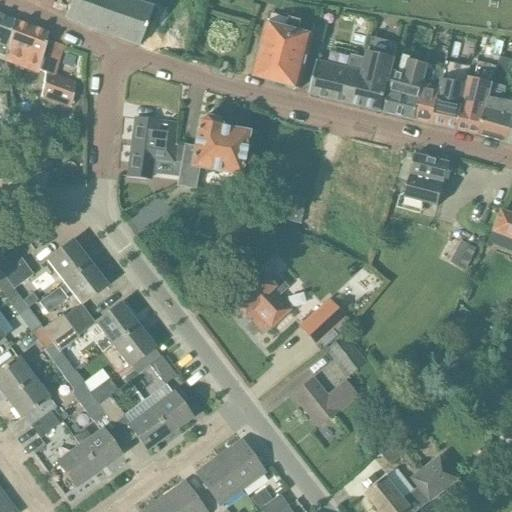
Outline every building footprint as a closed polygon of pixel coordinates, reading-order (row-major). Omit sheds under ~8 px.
[(71,0),(70,4),(70,5),(65,20),(138,47),(152,9),(124,0),(71,0)] [(0,60),(5,63),(14,22),(29,27),(0,16),(0,60)] [(302,22),(289,19),(287,30),(267,24),(253,78),(300,90),(314,37),(299,33),(302,22)] [(73,83),(54,76),(63,47),(46,41),(47,34),(29,27),(14,22),(5,63),(38,75),(39,72),(45,74),(41,98),(68,108),(73,83)] [(314,76),(309,95),(353,106),(368,52),(366,52),(361,73),(357,72),(337,67),(317,63),(314,76)] [(368,52),(353,106),(381,113),(388,82),(390,83),(396,58),(368,52)] [(486,104),(479,136),(508,144),(511,126),(511,102),(504,101),(511,70),(511,60),(501,57),(499,57),(498,64),(489,99),(487,98),(486,104)] [(384,113),(415,121),(422,85),(423,81),(427,65),(408,60),(400,58),(396,74),(394,73),(384,113)] [(467,85),(457,131),(479,136),(486,104),(487,98),(489,99),(498,64),(474,59),(471,69),(469,79),(467,85)] [(443,73),(431,125),(457,131),(469,79),(471,68),(446,63),(444,69),(443,73)] [(415,121),(431,125),(443,73),(444,69),(427,65),(423,81),(422,85),(415,121)] [(177,124),(135,119),(128,178),(148,180),(148,174),(157,176),(159,161),(172,163),(174,145),(175,144),(177,124)] [(215,120),(204,119),(198,122),(193,148),(184,147),(176,188),(234,198),(247,134),(219,129),(220,126),(215,120)] [(328,146),(304,141),(302,148),(282,143),(276,167),(296,172),(294,180),(330,188),(338,156),(326,153),(328,146)] [(39,148),(25,150),(28,166),(42,163),(39,148)] [(410,175),(404,197),(439,206),(444,183),(449,164),(415,155),(410,175)] [(334,210),(361,219),(379,166),(353,157),(334,210)] [(259,190),(253,214),(301,224),(306,200),(259,190)] [(511,215),(502,211),(500,216),(489,245),(501,249),(506,237),(511,239),(511,215)] [(63,284),(88,265),(72,244),(73,243),(72,242),(46,262),(63,284)] [(454,264),(466,270),(477,250),(465,244),(454,264)] [(13,290),(19,286),(33,276),(17,254),(16,253),(15,252),(0,262),(0,272),(4,278),(8,283),(13,290)] [(64,284),(39,304),(47,315),(67,299),(64,295),(69,291),(80,305),(90,298),(105,286),(105,285),(104,286),(88,265),(63,284),(64,284)] [(0,291),(9,303),(18,296),(14,290),(13,290),(8,283),(4,278),(0,272),(0,291)] [(247,289),(232,302),(244,316),(251,309),(270,329),(284,315),(289,311),(276,297),(281,293),(287,288),(278,278),(273,283),(271,285),(262,275),(247,289)] [(22,301),(27,309),(38,301),(32,294),(22,301)] [(17,316),(27,309),(22,301),(18,296),(9,303),(17,316)] [(328,300),(302,325),(323,348),(337,336),(331,330),(336,326),(345,318),(328,300)] [(47,320),(36,305),(29,310),(41,325),(47,320)] [(102,352),(112,345),(135,327),(120,307),(121,306),(120,305),(95,324),(105,338),(96,345),(102,352)] [(51,342),(70,327),(62,315),(42,329),(51,342)] [(70,327),(51,342),(53,344),(60,353),(79,339),(70,327)] [(152,348),(135,327),(112,345),(129,367),(153,348),(153,347),(152,348)] [(365,363),(344,337),(326,352),(346,378),(365,363)] [(60,353),(53,344),(44,350),(54,363),(63,357),(60,353)] [(72,370),(63,357),(54,363),(63,376),(72,370)] [(0,390),(6,399),(33,379),(18,358),(0,370),(0,390)] [(175,377),(161,358),(149,367),(164,386),(175,377)] [(48,400),(33,379),(6,399),(20,418),(19,419),(20,420),(48,400)] [(90,394),(98,406),(117,391),(109,380),(90,394)] [(326,398),(312,380),(292,396),(318,429),(357,397),(346,383),(326,398)] [(74,389),(73,396),(77,402),(89,393),(82,383),(74,389)] [(98,406),(104,414),(112,425),(124,417),(109,397),(117,391),(98,406)] [(104,414),(98,406),(90,394),(77,403),(91,423),(104,414)] [(172,394),(150,410),(168,435),(189,420),(190,421),(191,420),(172,394)] [(147,450),(168,435),(150,410),(127,426),(146,452),(147,452),(147,450)] [(60,425),(51,413),(31,427),(40,439),(60,425)] [(73,439),(79,447),(97,472),(118,456),(119,457),(120,457),(100,430),(89,439),(84,431),(73,439)] [(400,433),(393,440),(402,451),(410,444),(400,433)] [(218,459),(241,490),(263,473),(241,443),(218,459)] [(97,472),(79,447),(56,463),(76,489),(77,488),(76,487),(97,472)] [(497,466),(486,454),(470,468),(476,474),(467,481),(473,488),(497,466)] [(418,511),(460,479),(441,455),(410,479),(417,488),(404,498),(388,477),(366,495),(379,511),(409,511),(411,511),(418,511)] [(241,490),(218,459),(196,475),(219,506),(241,490)] [(203,511),(183,484),(161,500),(169,511),(203,511)] [(263,490),(250,500),(259,511),(272,502),(263,490)] [(13,511),(0,494),(0,511),(13,511)] [(282,511),(288,508),(279,496),(272,502),(259,511),(260,511),(282,511)] [(169,511),(161,500),(145,511),(169,511)]
